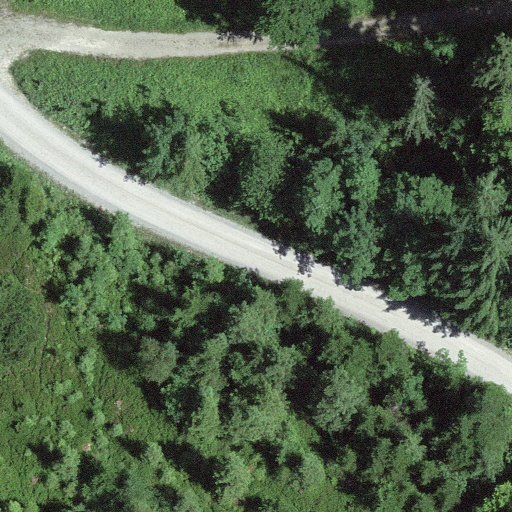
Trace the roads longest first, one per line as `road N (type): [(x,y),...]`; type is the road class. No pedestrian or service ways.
road 1 (track): [(511,382),(461,348),(118,197),(0,103)]
road 2 (track): [(0,40),(139,51),(511,11)]
